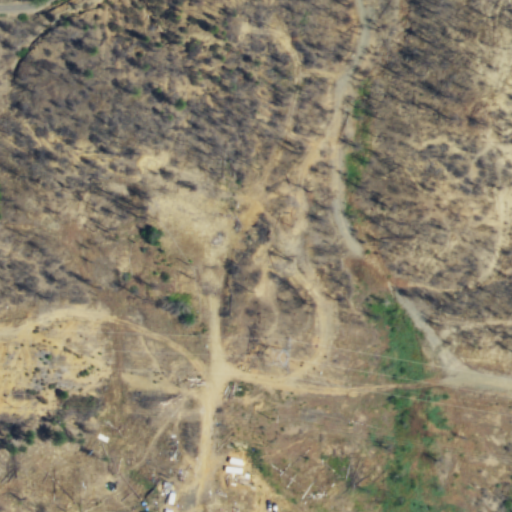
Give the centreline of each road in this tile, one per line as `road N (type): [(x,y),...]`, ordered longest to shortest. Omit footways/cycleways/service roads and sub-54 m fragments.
road 1 (track): [(466,376),(339,226),(336,101)]
road 2 (track): [(284,383),(317,356),(324,326),(316,287),(287,247),(260,281),(274,323),(226,370)]
road 3 (track): [(511,383),(459,376),(316,390),(216,368)]
road 4 (track): [(216,368),(213,283),(228,241),(250,207),(287,190),(299,204),(287,247)]
road 5 (track): [(212,381),(179,346),(128,321),(60,313),(22,332),(0,330)]
road 6 (track): [(210,392),(141,381),(22,332)]
road 7 (track): [(186,511),(216,368)]
